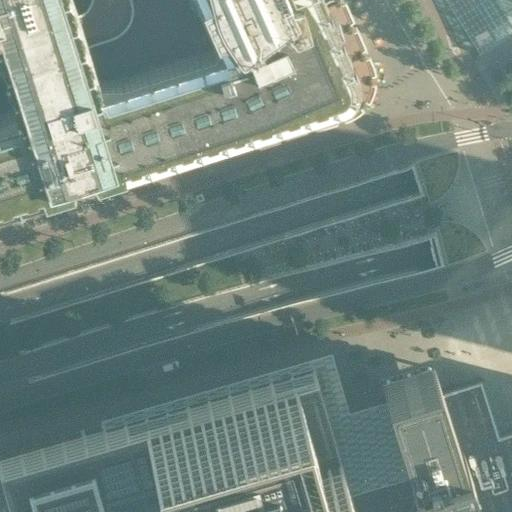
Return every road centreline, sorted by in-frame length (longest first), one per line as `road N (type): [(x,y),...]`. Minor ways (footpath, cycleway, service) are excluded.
road 1 (secondary): [(511,150),(0,311)]
road 2 (tertiary): [(511,131),(441,142),(0,282)]
road 3 (tertiary): [(0,403),(511,253)]
road 4 (secondary): [(0,375),(511,230)]
